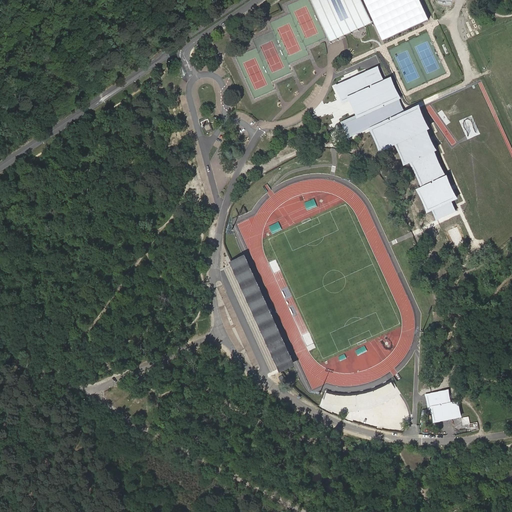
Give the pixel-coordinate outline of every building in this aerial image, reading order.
[(360,0),(310,0),(328,40),(360,25),(370,21),(360,0)] [(420,0),(365,0),(364,1),(383,42),(429,20),(420,0)] [(380,68),(339,86),(345,100),(350,97),(359,115),(344,122),(350,136),(373,125),(374,128),(384,148),(397,142),(407,163),(412,160),(423,184),(418,186),(420,190),(429,210),(434,208),(439,217),(457,209),(452,200),(459,197),(450,177),(448,177),(436,149),(438,148),(429,128),(432,127),(422,106),(407,113),(399,97),(400,96),(392,79),(386,82),(380,68)] [(343,78),(351,75),(349,68),(341,71),(343,78)] [(212,130),(209,123),(202,126),(206,133),(212,130)] [(245,261),(291,363),(293,363),(246,260),(245,261)] [(234,266),(280,369),(291,363),(245,261),(234,266)] [(355,395),(326,392),(325,399),(322,401),(321,407),(356,411),(362,409),(367,409),(401,394),(395,380),(365,393),(361,393),(355,395)] [(435,422),(464,417),(461,400),(454,401),(452,389),(427,393),(429,409),(433,409),(435,422)]
